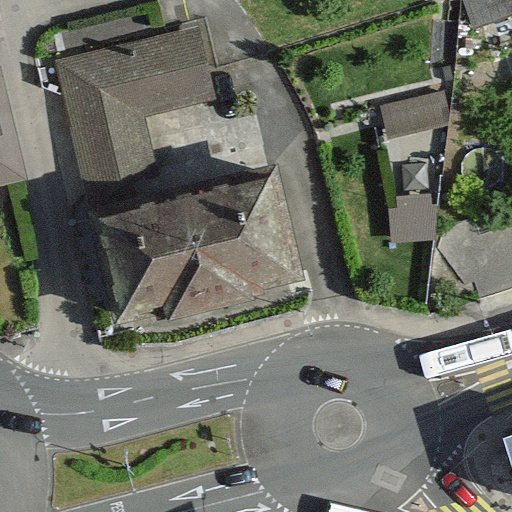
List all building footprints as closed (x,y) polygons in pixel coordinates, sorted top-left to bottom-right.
[(511,0),(476,0),(481,16),(511,8),(511,0)] [(45,64),(83,210),(110,323),(295,274),(266,163),(162,190),(143,117),(216,98),(197,25),(45,64)] [(390,94),(394,124),(456,116),(452,86),(390,94)] [(0,171),(8,169),(0,135),(0,171)] [(398,189),(399,232),(444,230),(443,188),(398,189)]
